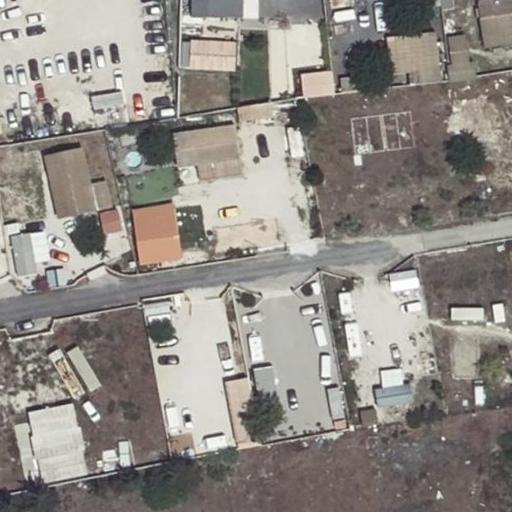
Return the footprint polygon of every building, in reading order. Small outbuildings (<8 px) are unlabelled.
[(193,0),(191,19),(243,25),(245,0),(193,0)] [(511,0),(480,0),(483,32),(511,29),(511,0)] [(415,71),(416,82),(446,80),(443,30),(392,33),(395,72),(415,71)] [(452,35),(457,79),(479,76),(473,32),(452,35)] [(195,38),(195,67),(241,67),(241,38),(195,38)] [(307,71),(309,94),(340,91),(338,67),(307,71)] [(233,123),(174,134),(179,167),(240,156),(233,123)] [(84,148),(45,155),(56,215),(96,207),(84,148)] [(99,181),(103,207),(115,205),(112,179),(99,181)] [(131,213),(138,269),(178,264),(171,208),(131,213)] [(19,231),(18,274),(50,274),(50,231),(19,231)] [(410,376),(377,383),(382,404),(414,397),(410,376)] [(241,379),(233,379),(238,443),(260,441),(256,383),(241,384),(241,379)] [(44,481),(92,474),(82,402),(34,408),(44,481)] [(112,403),(98,406),(107,449),(122,445),(112,403)]
